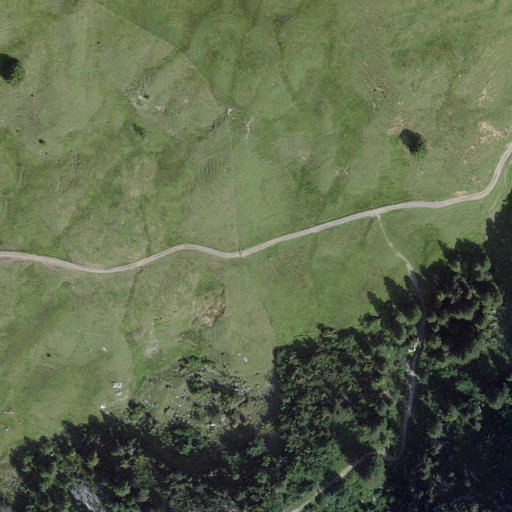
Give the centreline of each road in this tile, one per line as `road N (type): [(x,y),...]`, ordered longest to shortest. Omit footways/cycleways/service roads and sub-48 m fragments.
road 1 (track): [(377,213),(234,257),(191,245),(118,272),(0,256)]
road 2 (track): [(295,511),(363,460),(397,457),(407,424),(425,303),(377,213)]
